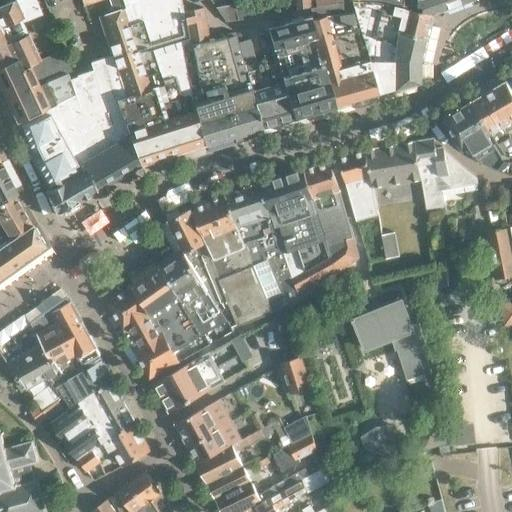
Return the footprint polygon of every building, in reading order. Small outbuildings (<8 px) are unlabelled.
[(15,0),(3,6),(0,6),(0,25),(8,43),(24,35),(27,34),(18,14),(22,13),(26,21),(41,14),(35,0),(15,0)] [(110,0),(114,11),(99,17),(110,55),(124,96),(115,99),(124,121),(121,122),(123,125),(126,129),(130,139),(140,165),(179,152),(157,85),(151,87),(121,0),(110,0)] [(179,0),(121,0),(151,87),(157,85),(179,152),(203,143),(191,102),(180,45),(187,44),(181,10),(179,0)] [(294,0),(295,8),(309,7),(308,0),(294,0)] [(380,2),(414,10),(416,0),(347,0),(348,1),(350,1),(380,2)] [(468,0),(416,0),(414,10),(429,14),(430,10),(432,10),(439,7),(440,10),(468,0)] [(380,2),(350,1),(353,12),(369,64),(377,93),(419,80),(418,60),(423,38),(429,14),(414,10),(380,2)] [(223,21),(235,19),(232,3),(213,7),(223,21)] [(181,10),(187,44),(207,40),(202,7),(181,10)] [(324,16),(308,20),(333,106),(377,93),(369,64),(340,72),(324,16)] [(308,20),(307,18),(286,24),(266,29),(276,63),(285,92),(293,117),(333,106),(308,20)] [(0,25),(0,65),(17,58),(21,69),(30,65),(37,62),(37,60),(33,51),(32,52),(24,35),(8,43),(0,25)] [(249,86),(245,72),(233,32),(219,35),(220,39),(207,41),(207,40),(187,44),(180,45),(191,102),(203,143),(261,127),(252,95),(249,86)] [(42,108),(17,121),(32,157),(48,189),(45,191),(55,214),(99,189),(99,188),(140,165),(130,139),(126,129),(123,125),(121,122),(124,121),(115,99),(124,96),(110,55),(90,62),(92,70),(76,75),(76,76),(69,79),(66,72),(71,70),(65,55),(63,50),(37,60),(37,62),(30,65),(39,83),(45,81),(55,103),(42,108)] [(55,103),(45,81),(39,83),(30,65),(21,69),(17,58),(0,65),(0,84),(17,121),(42,108),(55,103)] [(276,63),(245,72),(249,86),(252,95),(261,127),(293,117),(285,92),(276,63)] [(511,89),(506,80),(473,100),(492,132),(497,141),(505,154),(511,154),(511,89)] [(449,114),(447,122),(463,149),(469,154),(486,166),(507,175),(511,175),(511,154),(505,154),(497,141),(492,132),(473,100),(449,114)] [(433,137),(414,140),(419,164),(420,164),(422,178),(427,209),(443,206),(441,190),(437,191),(434,176),(449,173),(444,148),(443,146),(436,147),(436,145),(435,146),(433,137)] [(419,164),(414,140),(366,149),(373,187),(422,178),(420,164),(419,164)] [(339,156),(345,181),(356,220),(378,214),(373,187),(366,149),(339,156)] [(329,159),(303,167),(314,198),(338,273),(359,256),(340,189),(329,159)] [(0,200),(17,192),(0,160),(0,200)] [(303,167),(283,174),(292,204),(294,204),(320,283),(338,273),(314,198),(303,167)] [(292,204),(283,174),(260,181),(292,278),(298,295),(320,283),(294,204),(292,204)] [(260,181),(232,190),(223,193),(190,207),(208,241),(214,256),(211,258),(228,299),(238,324),(273,309),(298,295),(292,278),(260,181)] [(0,274),(44,244),(17,192),(0,200),(0,274)] [(183,248),(162,263),(176,288),(180,296),(203,334),(229,319),(217,304),(228,299),(211,258),(214,256),(208,241),(190,207),(167,220),(183,248)] [(496,279),(511,275),(511,255),(506,227),(487,231),(496,279)] [(387,258),(399,255),(395,233),(382,235),(387,258)] [(162,263),(133,284),(149,307),(150,307),(152,311),(160,326),(174,350),(203,334),(180,296),(162,263)] [(160,326),(152,311),(150,307),(149,307),(133,284),(108,302),(131,342),(160,326)] [(403,299),(354,318),(365,349),(391,339),(395,351),(396,351),(395,349),(396,349),(408,380),(408,378),(422,373),(423,375),(423,373),(431,370),(432,372),(425,351),(428,350),(429,352),(430,351),(417,316),(416,316),(418,321),(412,323),(403,299)] [(71,300),(0,339),(0,347),(11,365),(45,347),(55,366),(59,363),(83,398),(112,380),(114,378),(96,345),(71,300)] [(150,377),(180,360),(174,350),(160,326),(131,342),(150,377)] [(241,335),(232,340),(243,361),(252,356),(241,335)] [(42,410),(47,415),(49,418),(68,403),(70,405),(83,398),(59,363),(55,366),(45,347),(11,365),(26,387),(46,376),(51,384),(33,398),(39,405),(42,410)] [(185,365),(153,383),(165,404),(206,381),(223,371),(211,350),(189,363),(185,365)] [(301,356),(280,362),(290,393),(311,387),(301,356)] [(93,449),(96,447),(104,442),(135,423),(112,380),(83,398),(70,405),(77,417),(71,422),(64,412),(51,422),(79,459),(93,449)] [(208,404),(176,423),(187,442),(220,424),(230,418),(219,399),(209,405),(208,404)] [(47,415),(42,410),(39,405),(31,412),(38,422),(47,415)] [(306,415),(283,427),(291,442),(311,431),(306,416),(306,415)] [(423,449),(446,441),(438,418),(415,426),(423,449)] [(135,423),(104,442),(109,451),(113,449),(123,465),(123,466),(151,450),(135,423)] [(220,424),(187,442),(198,461),(232,445),(220,424)] [(209,482),(242,465),(234,451),(249,444),(250,446),(265,436),(263,433),(268,431),(265,426),(250,435),(232,445),(198,461),(209,482)] [(396,429),(362,441),(365,450),(374,456),(386,456),(395,450),(398,438),(396,429)] [(0,511),(45,511),(46,511),(37,479),(34,480),(30,464),(38,462),(33,441),(6,448),(2,436),(5,435),(4,432),(2,433),(1,430),(0,430),(0,511)] [(312,433),(288,446),(274,453),(283,470),(300,461),(299,457),(317,448),(312,433)] [(93,449),(79,459),(86,470),(100,460),(93,449)] [(224,511),(259,493),(242,465),(209,482),(224,511)] [(278,511),(276,508),(291,499),(290,498),(307,489),(308,492),(330,480),(324,467),(302,478),(299,472),(259,493),(224,511),(278,511)] [(143,504),(161,492),(145,471),(118,491),(133,511),(139,507),(143,504)] [(174,511),(167,500),(161,492),(143,504),(139,507),(142,511),(174,511)] [(116,511),(107,499),(92,509),(94,511),(116,511)]
